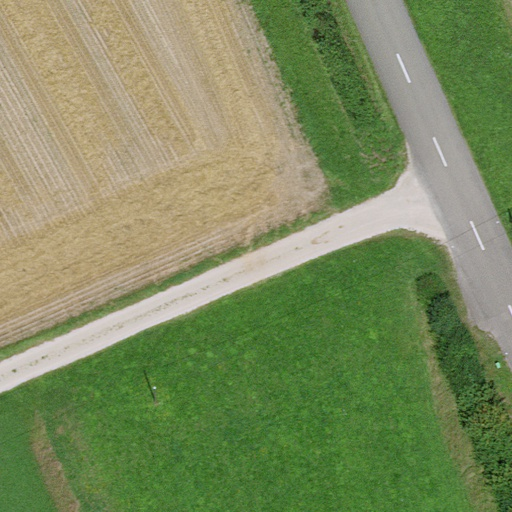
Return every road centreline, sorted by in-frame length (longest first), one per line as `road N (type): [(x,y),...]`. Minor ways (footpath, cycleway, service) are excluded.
road 1 (track): [(0,382),(455,181)]
road 2 (tertiary): [(511,306),(376,0)]
